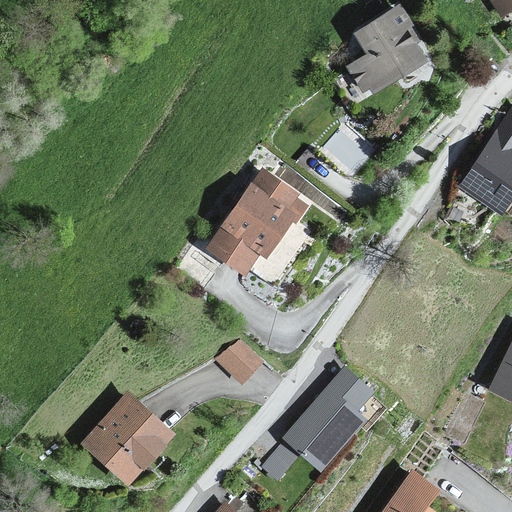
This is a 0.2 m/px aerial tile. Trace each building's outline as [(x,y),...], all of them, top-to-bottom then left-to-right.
[(511,0),(484,0),(497,20),(511,10),(511,0)] [(425,57),(393,2),(348,27),(362,50),(337,65),(356,97),(425,57)] [(511,99),(466,179),(508,203),(511,195),(511,99)] [(292,189),(251,165),(206,244),(244,266),(255,247),(268,254),(298,204),(287,197),(292,189)] [(511,327),(485,386),(511,397),(511,327)] [(260,359),(237,337),(213,358),(238,382),(260,359)] [(343,363),(255,462),(273,478),(298,449),(314,463),(362,410),(351,401),(367,384),(343,363)] [(173,429),(124,385),(80,437),(130,482),(173,429)] [(370,511),(432,511),(436,508),(421,496),(432,478),(407,461),(370,511)] [(240,511),(220,496),(208,511),(240,511)]
